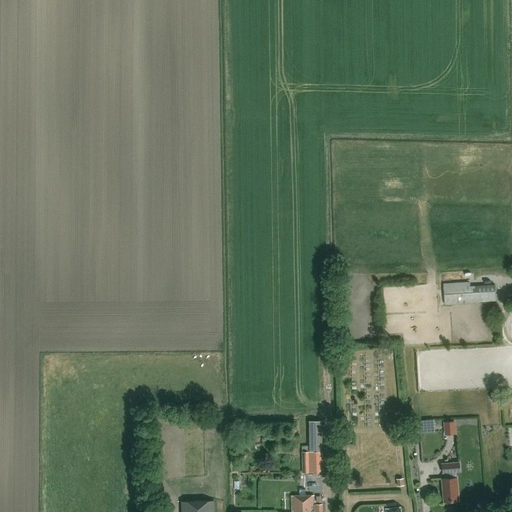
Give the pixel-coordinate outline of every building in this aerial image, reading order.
[(469,281),(445,283),(446,305),(478,303),(478,301),(495,300),(494,285),(469,286),(469,281)] [(310,451),(323,451),(322,421),(309,421),(310,451)] [(419,434),(418,421),(411,422),(412,435),(415,435),(419,434)] [(456,421),(445,422),(446,436),(457,435),(456,421)] [(325,472),(324,451),(302,452),(303,473),(325,472)] [(456,471),(461,470),(460,461),(442,463),(443,472),(446,472),(446,478),(442,478),(444,502),(459,501),(457,476),(456,477),(456,471)] [(322,511),(322,504),(314,504),(314,495),(287,496),(287,511),(322,511)] [(182,501),(182,511),(215,511),(215,500),(182,501)]
